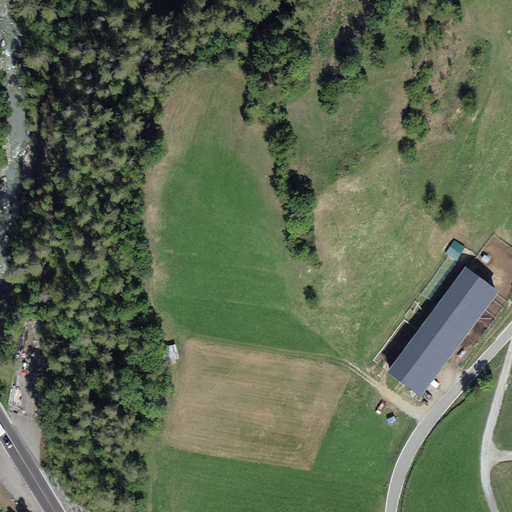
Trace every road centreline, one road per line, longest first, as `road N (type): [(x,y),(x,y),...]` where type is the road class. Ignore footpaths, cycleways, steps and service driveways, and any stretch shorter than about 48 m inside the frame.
road 1 (tertiary): [(511,328),(425,423),(397,474),(391,511)]
road 2 (track): [(511,341),(482,457),(494,511)]
road 3 (track): [(425,423),(355,366),(317,347),(281,345)]
